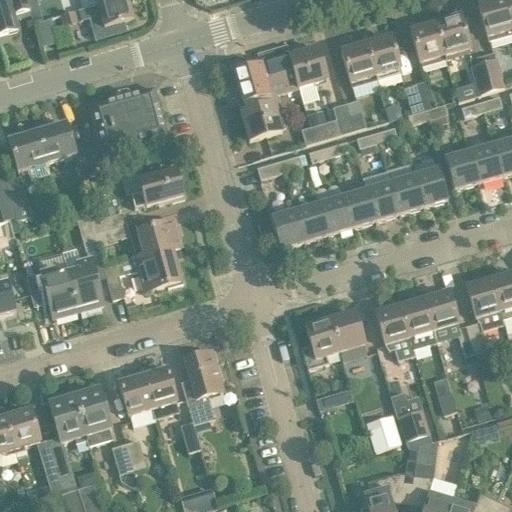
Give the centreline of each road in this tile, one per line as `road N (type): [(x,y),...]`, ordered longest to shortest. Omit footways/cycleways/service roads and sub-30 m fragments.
road 1 (residential): [(251,302),(178,40)]
road 2 (residential): [(511,229),(251,302)]
road 3 (residential): [(251,302),(0,378)]
road 4 (residential): [(310,511),(251,302)]
road 5 (residential): [(0,95),(178,40)]
road 6 (residential): [(178,40),(322,0)]
